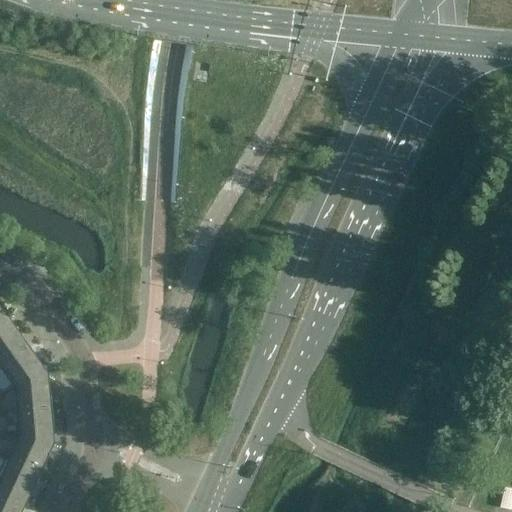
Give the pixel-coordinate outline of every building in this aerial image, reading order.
[(0,330),(9,320),(0,315),(0,330)] [(0,367),(29,348),(9,320),(0,330),(0,367)] [(48,376),(29,348),(0,367),(0,368),(14,388),(48,376)] [(51,410),(48,376),(14,388),(16,413),(51,410)] [(54,444),(51,410),(16,413),(18,437),(54,444)] [(40,474),(54,444),(18,437),(8,460),(40,474)] [(0,480),(30,495),(40,474),(8,460),(0,476),(0,480)] [(0,504),(16,511),(22,511),(30,495),(0,480),(0,504)] [(511,510),(511,504),(511,489),(504,488),(500,508),(511,510)]
